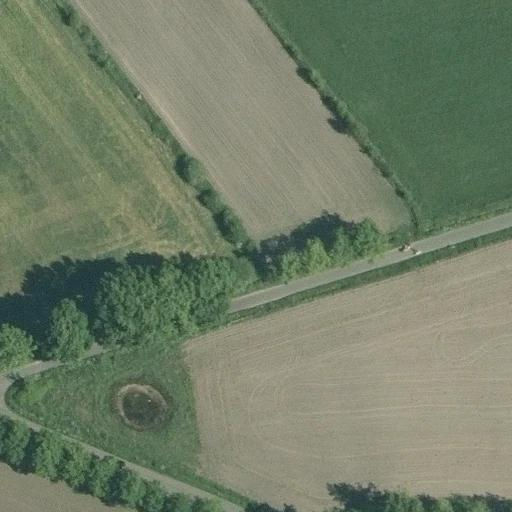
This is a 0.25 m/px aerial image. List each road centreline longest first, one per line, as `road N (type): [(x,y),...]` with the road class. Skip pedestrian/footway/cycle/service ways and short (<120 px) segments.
road 1 (unclassified): [(0,381),(511,219)]
road 2 (unclassified): [(220,511),(0,416)]
